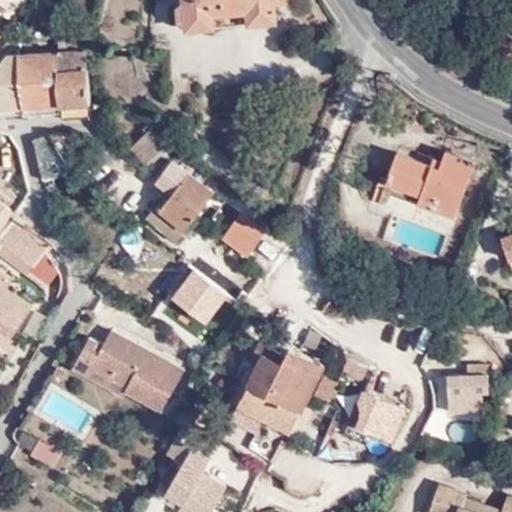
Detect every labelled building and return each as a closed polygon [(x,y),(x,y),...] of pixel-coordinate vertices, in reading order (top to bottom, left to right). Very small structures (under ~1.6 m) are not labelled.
[(186,0),(189,27),(218,25),(218,14),(251,12),(250,0),(186,0)] [(278,20),(277,4),(276,0),(250,0),(251,12),(253,22),(278,20)] [(218,25),(253,22),(251,12),(218,14),(218,25)] [(89,36),(80,29),(59,30),(61,44),(89,43),(89,36)] [(92,100),(94,100),(90,48),(61,50),(64,103),(65,103),(66,109),(67,113),(93,113),(92,100)] [(61,50),(21,52),(26,105),(64,103),(61,50)] [(21,52),(10,52),(0,65),(0,110),(0,106),(26,105),(21,52)] [(143,154),(162,134),(151,123),(131,144),(143,154)] [(53,127),(38,129),(47,157),(50,170),(80,162),(84,161),(79,156),(53,127)] [(59,127),(53,127),(79,156),(88,146),(73,128),(59,127)] [(163,146),(169,139),(162,134),(143,154),(150,160),(163,146)] [(176,155),(163,146),(150,160),(144,165),(152,171),(159,177),(176,155)] [(472,159),(444,148),(437,167),(396,152),(383,190),(452,214),(472,159)] [(217,188),(176,155),(159,177),(175,189),(153,216),(179,236),(217,188)] [(0,230),(9,215),(13,210),(0,202),(0,230)] [(24,226),(9,215),(0,230),(0,243),(9,250),(24,226)] [(249,252),(268,228),(254,218),(236,242),(249,252)] [(9,250),(32,263),(46,241),(24,226),(9,250)] [(9,277),(0,269),(0,353),(2,351),(0,349),(0,347),(10,333),(29,304),(3,286),(9,277)] [(183,357),(166,347),(163,354),(146,344),(150,338),(111,316),(102,332),(90,326),(74,355),(86,363),(94,351),(126,369),(123,375),(160,396),(183,357)] [(18,340),(10,333),(0,347),(0,349),(2,351),(8,355),(18,340)] [(163,354),(166,347),(150,338),(146,344),(163,354)] [(249,389),(303,415),(327,365),(295,350),(290,357),(263,344),(252,366),(258,371),(249,389)] [(120,382),(123,375),(126,369),(94,351),(86,363),(120,382)] [(492,397),(490,363),(467,364),(467,375),(451,376),(452,415),(484,414),(483,397),(492,397)] [(294,436),(303,415),(249,389),(239,410),(294,436)] [(367,392),(367,393),(403,420),(407,412),(367,392)] [(403,420),(367,393),(353,425),(392,445),(403,420)] [(217,511),(228,478),(204,470),(211,447),(171,435),(163,462),(167,463),(151,511),(217,511)] [(511,511),(511,496),(507,510),(506,511),(482,511),(481,511),(484,503),(468,498),(470,491),(445,484),(435,511),(511,511)] [(482,511),(506,511),(507,510),(484,503),(481,511),(482,511)]
